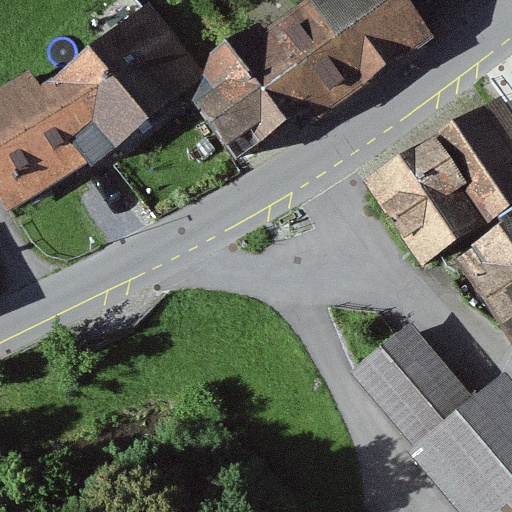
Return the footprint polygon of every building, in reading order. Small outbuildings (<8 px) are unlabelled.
[(436,0),(303,0),(307,5),(209,73),(224,94),(206,107),(244,160),(307,116),(318,133),(438,50),(414,15),(436,0)] [(33,77),(0,99),(0,197),(15,220),(205,91),(153,16),(43,92),(33,77)] [(511,120),(502,105),(367,191),(418,271),(511,210),(511,120)] [(511,235),(456,273),(501,339),(511,331),(511,235)] [(416,331),(349,387),(455,511),(511,511),(511,382),(509,379),(479,405),(416,331)]
